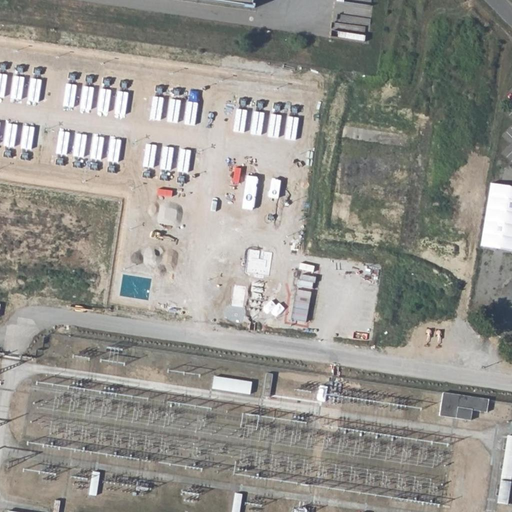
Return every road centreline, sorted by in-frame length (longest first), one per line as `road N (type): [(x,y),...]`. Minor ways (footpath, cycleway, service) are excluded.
road 1 (residential): [(511,382),(50,314),(35,315),(16,335)]
road 2 (unknown): [(288,0),(267,19),(135,0)]
